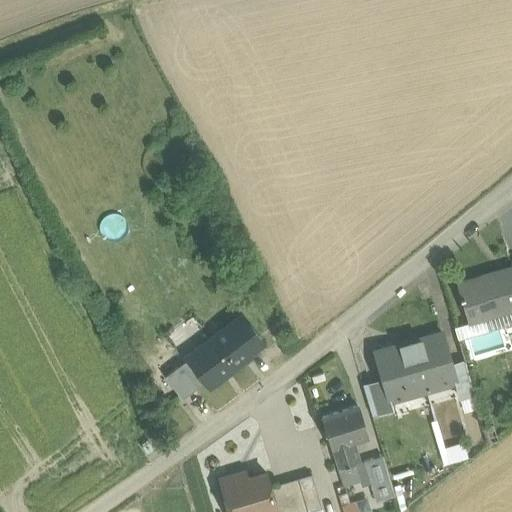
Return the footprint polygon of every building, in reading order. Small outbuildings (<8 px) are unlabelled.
[(511,268),(511,273),(461,288),(460,282),(458,283),(469,322),(471,321),(470,318),(511,305),(511,267),(511,268)] [(211,337),(186,356),(205,381),(210,387),(245,361),(242,358),(263,342),(242,315),(212,337),(211,337)] [(425,341),(394,350),(393,345),(375,350),(386,387),(426,375),(424,371),(450,364),(441,331),(424,336),(425,341)] [(188,358),(165,376),(182,399),(205,381),(188,358)] [(356,405),(322,416),(338,467),(360,460),(355,443),(366,439),(356,405)] [(360,460),(338,467),(344,486),(360,481),(362,486),(370,483),(375,502),(394,496),(381,454),(360,460)] [(266,472),(248,478),(246,471),(219,479),(229,511),(275,511),(277,511),(278,511),(270,483),(266,472)] [(312,477),(277,488),(275,482),(270,483),(278,511),(277,511),(276,511),(303,511),(321,507),(312,477)] [(358,511),(355,501),(342,505),(344,511),(358,511)]
